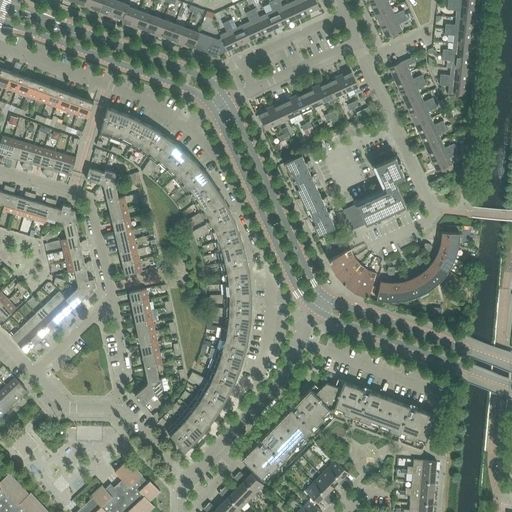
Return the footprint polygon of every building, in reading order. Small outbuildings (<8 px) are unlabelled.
[(79,5),(87,8),(89,0),(76,0),(76,2),(80,4),(79,5)] [(95,9),(99,11),(103,0),(89,0),(87,8),(94,11),(95,9)] [(117,0),(116,0),(103,0),(99,11),(103,12),(103,14),(110,17),(117,0)] [(119,18),(122,19),(123,20),(128,6),(129,5),(117,0),(110,17),(118,20),(119,18)] [(272,11),(266,14),(273,30),(285,24),(273,0),(272,0),(268,2),(272,11)] [(279,0),(273,0),(285,24),(296,19),(289,3),(282,6),(279,0)] [(295,0),(289,3),(296,19),(308,14),(301,0),(295,0)] [(301,0),(308,14),(319,8),(315,0),(301,0)] [(376,0),(370,3),(375,15),(391,7),(388,1),(389,0),(376,0)] [(456,17),(473,19),(474,7),(447,4),(447,9),(456,10),(456,17)] [(126,24),(133,27),(140,11),(128,6),(123,20),(122,19),(122,21),(126,23),(126,24)] [(375,15),(381,26),(405,15),(403,10),(394,14),(391,7),(375,15)] [(255,8),(250,10),(262,35),(273,30),(266,14),(259,17),(255,8)] [(249,21),(243,24),(250,40),(262,35),(250,10),(245,13),(249,21)] [(142,28),(146,30),(152,15),(140,11),(133,27),(141,30),(142,28)] [(150,33),(157,36),(163,19),(152,15),(146,30),(150,32),(150,33)] [(405,15),(381,26),(386,38),(402,30),(399,24),(407,20),(405,15)] [(473,19),(456,17),(455,25),(445,24),(445,29),(472,32),(473,19)] [(165,37),(170,39),(175,24),(163,19),(157,36),(165,39),(165,37)] [(232,19),(227,21),(239,46),(250,40),(243,24),(236,27),(232,19)] [(219,35),(221,38),(227,51),(239,46),(227,21),(222,23),(226,32),(219,35)] [(173,42),(181,45),(187,28),(175,24),(170,39),(174,40),(173,42)] [(189,46),(193,47),(199,32),(187,28),(181,45),(188,47),(189,46)] [(454,35),(453,43),(470,44),(472,32),(445,29),(444,34),(454,35)] [(199,32),(193,47),(209,53),(209,55),(217,58),(218,55),(227,51),(221,38),(218,39),(199,32)] [(443,49),(442,54),(469,57),(470,44),(453,43),(452,50),(443,49)] [(451,61),(450,68),(468,70),(469,57),(442,54),(442,60),(451,61)] [(389,67),(394,79),(410,72),(407,65),(416,61),(413,56),(389,67)] [(12,72),(2,68),(0,72),(0,86),(6,88),(12,72)] [(440,74),(440,79),(467,82),(468,70),(450,68),(450,75),(440,74)] [(346,72),(339,75),(346,91),(358,86),(351,71),(347,73),(346,72)] [(22,76),(12,72),(6,88),(16,92),(22,76)] [(410,72),(394,79),(399,91),(424,79),(422,75),(413,78),(410,72)] [(332,80),(328,82),(335,97),(346,91),(339,75),(331,79),(332,80)] [(22,76),(16,92),(26,96),(32,79),(22,76)] [(42,83),(32,79),(26,96),(36,100),(42,83)] [(399,91),(405,102),(421,95),(418,88),(426,84),(424,79),(399,91)] [(467,82),(440,79),(439,85),(448,86),(448,93),(465,95),(467,82)] [(323,82),(316,86),(323,102),(335,97),(328,82),(324,84),(323,82)] [(52,87),(42,83),(36,100),(46,103),(52,87)] [(309,91),(305,93),(312,107),(323,102),(316,86),(308,89),(309,91)] [(62,91),(52,87),(46,103),(56,107),(62,91)] [(73,94),(62,91),(56,107),(66,111),(73,94)] [(300,93),(293,96),(300,113),(312,107),(305,93),(301,95),(300,93)] [(83,98),(73,94),(66,111),(77,115),(83,98)] [(421,95),(405,102),(410,114),(435,102),(432,97),(424,101),(421,95)] [(286,101),(282,103),(289,118),(300,113),(293,96),(285,100),(286,101)] [(93,102),(83,98),(77,115),(87,119),(93,102)] [(410,114),(415,125),(431,118),(428,111),(437,107),(435,102),(410,114)] [(277,104),(270,107),(277,123),(289,118),(282,103),(278,105),(277,104)] [(100,134),(120,142),(131,116),(107,107),(100,134)] [(277,123),(270,107),(262,110),(263,112),(259,114),(265,128),(277,123)] [(120,142),(140,152),(154,128),(131,116),(120,142)] [(415,125),(421,137),(445,125),(443,120),(434,124),(431,118),(415,125)] [(421,137),(426,148),(442,141),(439,134),(447,130),(445,125),(421,137)] [(140,152),(157,164),(174,142),(154,128),(140,152)] [(0,153),(8,156),(13,139),(2,136),(0,143),(0,153)] [(8,156),(19,159),(24,142),(13,139),(8,156)] [(445,147),(442,141),(426,148),(431,160),(456,148),(453,143),(445,147)] [(19,159),(29,162),(34,145),(24,142),(19,159)] [(157,164),(173,178),(193,158),(174,142),(157,164)] [(29,162),(39,165),(44,148),(34,145),(29,162)] [(39,165),(50,168),(55,151),(44,148),(39,165)] [(456,148),(431,160),(437,171),(453,164),(449,157),(458,153),(456,148)] [(343,210),(352,230),(406,205),(395,181),(405,176),(392,149),(372,158),(387,190),(343,210)] [(50,168),(60,171),(65,154),(55,151),(50,168)] [(65,154),(60,171),(71,175),(76,158),(65,154)] [(296,188),(301,198),(318,190),(315,183),(319,180),(316,173),(315,173),(313,168),(314,168),(310,160),(305,162),(301,154),(284,162),(289,173),(292,172),(293,175),(289,177),(293,186),(297,184),(299,187),(296,188)] [(173,178),(188,194),(210,177),(193,158),(173,178)] [(86,179),(102,184),(105,172),(104,172),(89,168),(86,179)] [(102,184),(103,186),(115,183),(115,184),(117,183),(115,173),(105,170),(104,172),(105,172),(102,184)] [(188,194),(200,212),(224,198),(210,177),(188,194)] [(103,186),(107,201),(118,198),(115,184),(115,183),(103,186)] [(0,203),(4,204),(5,205),(8,193),(0,190),(0,203)] [(318,190),(301,198),(306,209),(308,208),(310,211),(306,212),(310,222),(314,220),(315,223),(313,224),(318,235),(335,227),(331,218),(336,216),(332,208),(332,209),(330,204),(327,196),(322,198),(318,190)] [(13,213),(18,196),(8,193),(5,205),(4,204),(2,210),(13,213)] [(24,216),(29,200),(18,196),(13,213),(24,216)] [(107,201),(110,211),(127,207),(124,196),(118,198),(107,201)] [(200,212),(210,232),(235,221),(224,198),(200,212)] [(34,220),(39,203),(29,200),(24,216),(34,220)] [(46,217),(49,206),(39,203),(34,220),(45,223),(47,217),(46,217)] [(61,209),(58,221),(61,221),(63,223),(67,238),(67,239),(78,236),(75,221),(77,221),(75,210),(70,209),(71,206),(63,204),(61,209)] [(47,217),(58,221),(61,209),(49,206),(46,217),(47,217)] [(110,211),(112,222),(129,218),(127,207),(110,211)] [(112,222),(115,232),(132,228),(129,218),(112,222)] [(210,232),(217,252),(244,244),(235,221),(210,232)] [(438,237),(437,242),(458,246),(459,233),(459,226),(447,226),(447,232),(441,232),(440,237),(438,237)] [(132,228),(115,232),(117,243),(134,239),(132,228)] [(63,250),(81,246),(78,236),(67,239),(67,238),(61,239),(63,250)] [(319,239),(322,245),(329,242),(326,236),(319,239)] [(117,243),(120,253),(137,249),(134,239),(117,243)] [(438,247),(437,251),(454,259),(458,246),(437,242),(436,246),(438,247)] [(425,243),(423,248),(426,251),(430,251),(432,246),(429,243),(425,243)] [(217,252),(222,273),(249,269),(244,244),(217,252)] [(63,250),(66,261),(83,257),(81,246),(63,250)] [(120,253),(122,264),(139,260),(137,249),(120,253)] [(329,259),(335,272),(354,257),(350,249),(329,259)] [(433,254),(430,258),(447,270),(454,259),(437,251),(435,256),(433,254)] [(418,255),(414,259),(416,263),(419,265),(423,261),(422,257),(418,255)] [(83,257),(66,261),(69,272),(74,271),(74,270),(86,267),(83,257)] [(335,272),(344,282),(360,264),(354,257),(335,272)] [(430,258),(424,266),(439,281),(447,270),(430,258)] [(139,260),(122,264),(125,275),(142,271),(139,260)] [(344,282),(355,291),(368,270),(360,264),(344,282)] [(424,266),(417,271),(428,289),(439,281),(424,266)] [(88,279),(86,267),(74,270),(74,271),(77,282),(88,279)] [(394,267),(388,267),(387,271),(388,275),(394,275),(395,271),(394,267)] [(222,273),(224,295),(252,294),(249,269),(222,273)] [(368,270),(355,291),(368,295),(370,290),(373,282),(376,273),(368,270)] [(417,271),(409,276),(416,295),(428,289),(417,271)] [(409,276),(400,278),(404,299),(416,295),(409,276)] [(376,298),(390,300),(391,279),(381,277),(376,298)] [(88,279),(77,282),(78,285),(77,288),(66,298),(66,299),(74,307),(85,297),(86,299),(94,292),(93,287),(96,286),(94,278),(88,279)] [(391,279),(390,300),(404,299),(400,278),(391,279)] [(146,288),(129,292),(131,303),(148,299),(146,288)] [(51,299),(66,315),(74,307),(66,299),(66,298),(59,291),(51,299)] [(0,307),(8,300),(1,292),(0,292),(0,307)] [(224,295),(223,316),(251,319),(252,294),(224,295)] [(43,306),(58,322),(66,315),(51,299),(43,306)] [(131,303),(133,314),(151,310),(148,299),(131,303)] [(8,300),(0,307),(0,316),(3,320),(16,308),(8,300)] [(58,322),(43,306),(35,314),(50,329),(58,322)] [(153,320),(151,310),(133,314),(136,324),(153,320)] [(35,314),(27,321),(42,337),(50,329),(35,314)] [(223,316),(220,338),(247,344),(251,319),(223,316)] [(155,331),(153,320),(136,324),(138,335),(155,331)] [(27,321),(20,328),(35,344),(42,337),(27,321)] [(35,344),(20,328),(11,336),(26,352),(35,344)] [(138,335),(140,345),(157,342),(155,331),(138,335)] [(220,338),(214,359),(240,368),(247,344),(220,338)] [(159,352),(157,342),(140,345),(142,356),(159,352)] [(162,363),(159,352),(142,356),(144,366),(156,364),(162,363)] [(214,359),(206,379),(230,391),(240,368),(214,359)] [(156,364),(144,366),(148,382),(159,379),(156,364)] [(6,385),(19,398),(27,390),(15,377),(6,385)] [(148,382),(147,384),(155,393),(154,393),(156,395),(164,388),(162,378),(159,379),(148,382)] [(206,379),(195,397),(218,413),(230,391),(206,379)] [(320,389),(315,384),(242,459),(263,480),(332,409),(425,443),(435,415),(338,379),(335,385),(326,382),(320,389)] [(155,393),(147,384),(135,395),(142,404),(154,393),(155,393)] [(19,398),(6,385),(0,391),(0,394),(11,405),(19,398)] [(0,409),(3,413),(11,405),(0,394),(0,409)] [(195,397),(182,415),(203,433),(218,413),(195,397)] [(203,433),(182,415),(166,430),(185,451),(203,433)] [(0,511),(148,511),(155,506),(150,501),(160,491),(150,480),(148,481),(128,459),(127,459),(114,471),(118,476),(105,488),(102,485),(91,495),(92,497),(80,508),(75,511),(48,511),(39,501),(28,511),(20,503),(29,494),(9,472),(0,480),(0,511)] [(336,459),(328,467),(347,486),(350,483),(343,476),(348,471),(336,459)] [(407,466),(407,469),(436,472),(436,461),(413,459),(413,466),(407,466)] [(328,467),(320,475),(333,487),(337,482),(344,489),(347,486),(328,467)] [(414,474),(413,481),(435,483),(436,472),(407,469),(406,473),(414,474)] [(240,471),(237,474),(256,493),(264,485),(251,473),(246,478),(240,471)] [(240,484),(236,488),(248,501),(256,493),(237,474),(234,477),(240,484)] [(320,475),(313,482),(332,501),(335,498),(328,491),(333,487),(320,475)] [(405,487),(405,491),(434,493),(435,483),(413,481),(413,488),(405,487)] [(332,501),(313,482),(305,490),(317,503),(322,498),(329,504),(332,501)] [(222,490),(241,508),(248,501),(236,488),(231,493),(225,486),(222,490)] [(225,499),(221,504),(229,511),(237,511),(241,508),(222,490),(219,493),(225,499)] [(412,495),(411,502),(433,504),(434,493),(405,491),(405,495),(412,495)] [(302,507),(306,511),(321,511),(322,511),(309,499),(302,507)] [(210,502),(207,505),(213,511),(229,511),(221,504),(216,509),(210,502)] [(433,504),(411,502),(411,509),(403,509),(403,511),(432,511),(433,504)]
